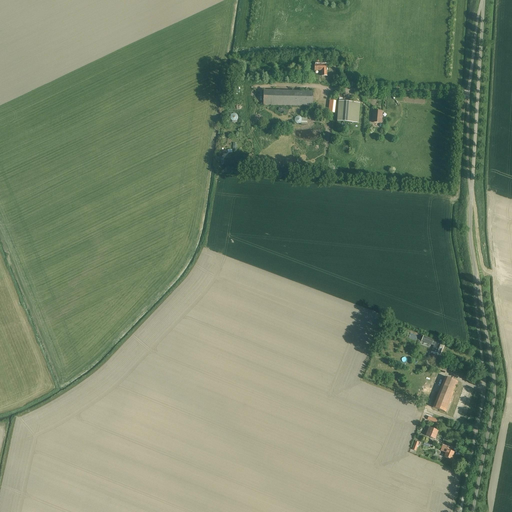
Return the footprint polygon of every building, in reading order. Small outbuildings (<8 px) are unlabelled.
[(326,64),(320,64),(319,60),(315,60),(316,64),(314,64),(314,71),(320,70),(320,77),(327,76),(326,64)] [(264,105),(313,106),(313,92),(264,91),(264,105)] [(337,122),(358,124),(359,103),(339,102),(337,122)] [(372,122),(381,123),(382,112),(373,111),(372,122)] [(431,352),(440,356),(444,346),(435,343),(431,352)] [(432,407),(446,413),(457,382),(444,377),(432,407)] [(426,436),(435,440),(439,432),(429,428),(426,436)] [(444,457),(451,460),(454,453),(448,450),(449,448),(443,445),(441,451),(446,453),(444,457)]
